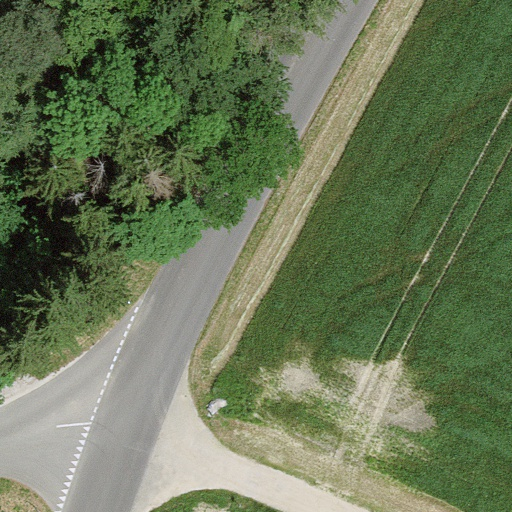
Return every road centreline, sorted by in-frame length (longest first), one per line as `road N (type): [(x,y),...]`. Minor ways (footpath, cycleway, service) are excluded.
road 1 (tertiary): [(126,424),(205,244),(345,0)]
road 2 (track): [(126,424),(322,511)]
road 3 (unclassified): [(0,440),(56,425),(126,424)]
